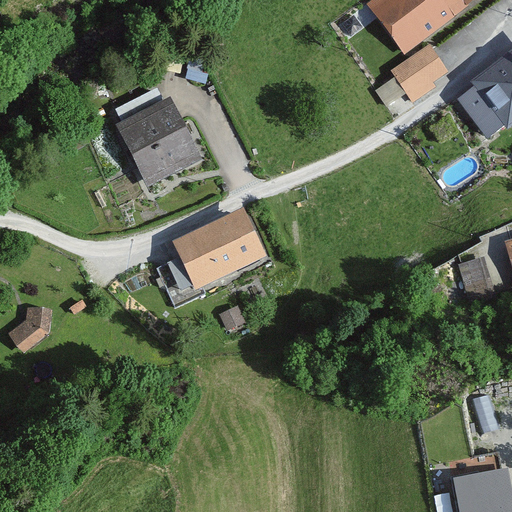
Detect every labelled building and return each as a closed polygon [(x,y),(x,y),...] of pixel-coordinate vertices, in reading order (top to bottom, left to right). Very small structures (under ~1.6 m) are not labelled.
[(382,0),(368,11),(402,56),(477,0),(382,0)] [(413,103),(448,77),(425,48),(390,74),(413,103)] [(511,131),(511,55),(470,87),(507,135),(511,131)] [(127,122),(163,186),(214,158),(179,94),(127,122)] [(247,211),(174,243),(200,301),(272,269),(247,211)] [(108,300),(101,291),(91,298),(98,307),(108,300)] [(267,319),(262,299),(246,304),(252,323),(267,319)] [(51,310),(27,308),(26,320),(9,334),(24,353),(49,333),(51,310)] [(438,501),(441,509),(441,511),(497,511),(493,496),(492,497),(487,479),(436,494),(438,501)]
